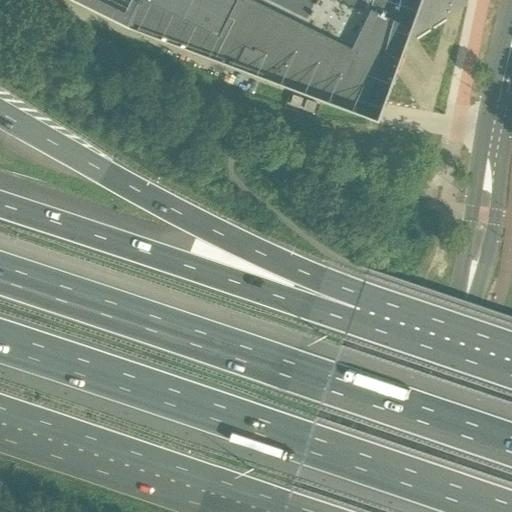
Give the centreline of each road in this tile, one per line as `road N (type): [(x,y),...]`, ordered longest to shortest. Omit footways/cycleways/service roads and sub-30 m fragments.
road 1 (motorway): [(511,444),(0,272)]
road 2 (motorway): [(0,344),(509,511)]
road 3 (tertiary): [(393,511),(458,316),(511,44)]
road 4 (motorway): [(354,320),(204,225),(0,114)]
road 5 (motorway): [(354,320),(0,205)]
road 6 (motorway): [(0,409),(301,511)]
road 7 (motorway): [(511,375),(354,320)]
